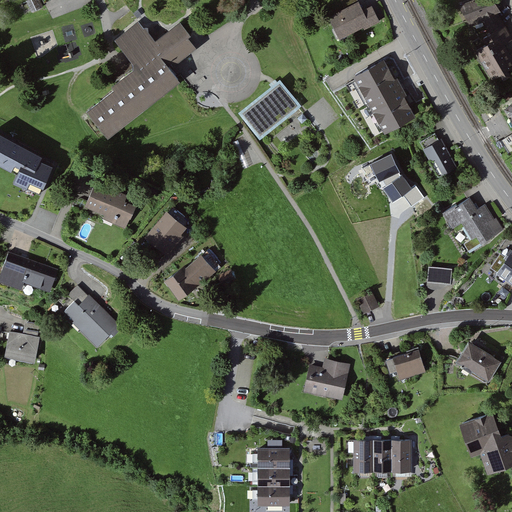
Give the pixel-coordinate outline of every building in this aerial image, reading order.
[(367,0),(361,0),(325,19),(339,44),(380,23),(367,0)] [(511,40),(496,4),(463,16),(471,27),(483,22),(490,35),(472,42),(492,81),(511,64),(511,55),(506,47),(511,42),(511,40)] [(78,114),(98,139),(170,81),(161,70),(192,45),(175,24),(154,41),(135,18),(108,40),(133,70),(78,114)] [(413,118),(382,61),(354,77),(384,133),(413,118)] [(277,80),(237,112),(261,141),(300,109),(277,80)] [(42,158),(0,133),(0,165),(16,175),(13,184),(40,195),(52,168),(40,162),(42,158)] [(511,134),(503,139),(508,151),(511,149),(511,134)] [(437,136),(418,148),(437,179),(456,167),(437,136)] [(392,156),(371,165),(379,182),(383,180),(386,186),(383,189),(392,203),(404,196),(412,207),(424,198),(417,186),(412,189),(401,176),(399,173),(392,156)] [(134,202),(91,185),(81,209),(124,226),(134,202)] [(469,198),(443,214),(454,230),(467,222),(482,244),(504,230),(496,218),(494,220),(485,205),(477,210),(469,198)] [(165,213),(146,240),(169,256),(188,230),(165,213)] [(511,252),(496,276),(511,287),(511,252)] [(204,253),(163,281),(175,299),(216,272),(204,253)] [(54,270),(3,254),(0,263),(0,286),(18,292),(20,284),(47,293),(54,270)] [(452,270),(429,268),(428,282),(451,284),(452,270)] [(232,269),(221,273),(223,282),(235,278),(232,269)] [(373,292),(357,300),(364,314),(380,307),(373,292)] [(114,321),(81,293),(58,319),(91,347),(114,321)] [(42,337),(4,333),(1,360),(39,364),(42,337)] [(500,357),(467,337),(454,358),(487,378),(500,357)] [(421,353),(390,361),(396,382),(427,373),(421,353)] [(309,366),(305,391),(344,399),(349,365),(324,361),(322,368),(309,366)] [(487,472),(511,464),(511,436),(501,440),(493,416),(462,426),(471,454),(481,451),(487,472)] [(381,438),(352,439),(352,472),(410,471),(410,438),(381,438)] [(293,449),(260,449),(259,505),(294,505),(293,449)]
